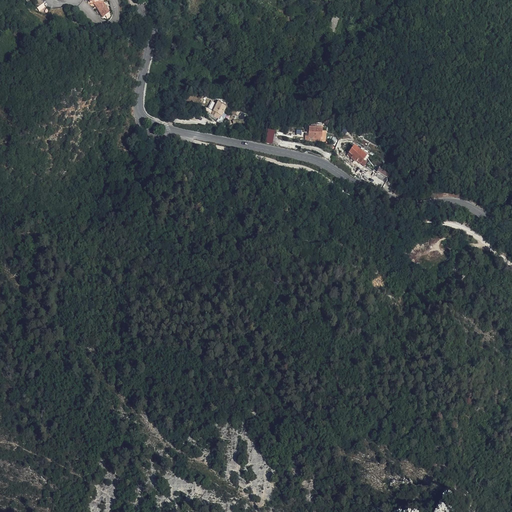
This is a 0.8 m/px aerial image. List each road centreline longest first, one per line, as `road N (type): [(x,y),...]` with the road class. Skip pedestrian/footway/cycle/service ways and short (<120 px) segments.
road 1 (secondary): [(511,223),(452,198),(379,193),(304,155),(154,123),(138,104),(150,26),(135,0)]
road 2 (track): [(511,264),(452,222),(378,210),(317,172),(194,140),(189,132)]
